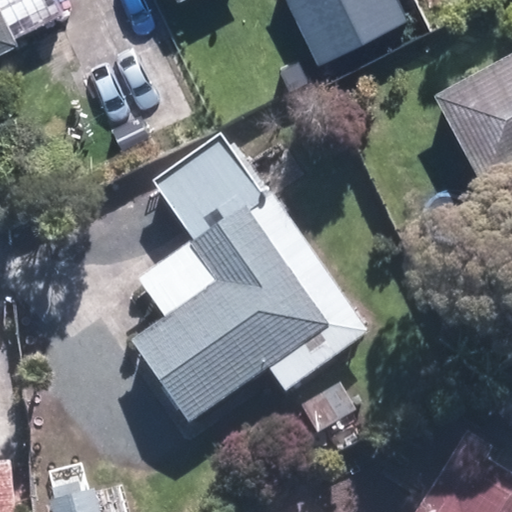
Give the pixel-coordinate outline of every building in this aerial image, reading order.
[(0,0),(0,50),(21,40),(1,0),(0,0)] [(289,0),(318,60),(411,15),(403,0),(289,0)] [(92,164),(198,114),(162,36),(57,86),(92,164)] [(490,184),(511,172),(511,49),(440,88),(490,184)] [(371,334),(276,198),(271,201),(222,133),(153,183),(194,242),(190,245),(217,283),(132,343),(191,426),(271,370),(287,394),(371,334)] [(318,434),(359,413),(343,384),(303,406),(318,434)] [(511,429),(511,394),(495,408),(511,429)] [(511,511),(511,475),(490,462),(497,449),(469,432),(420,511),(511,511)] [(0,511),(17,511),(13,466),(0,466),(0,511)] [(53,511),(102,511),(96,488),(51,500),(53,511)]
